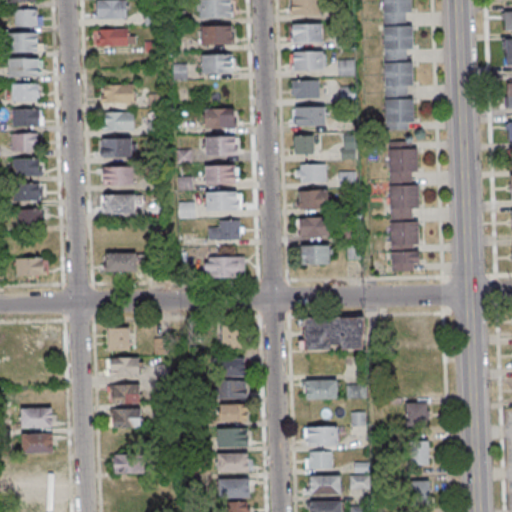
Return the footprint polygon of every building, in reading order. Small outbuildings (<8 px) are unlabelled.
[(127,18),(126,0),(95,0),(95,18),(127,18)] [(197,0),(197,19),(232,19),(231,0),(197,0)] [(320,0),(290,0),(290,15),(320,15),(320,0)] [(413,24),(411,24),(410,0),(383,0),(385,127),(414,127),(413,24)] [(15,26),(41,26),(41,8),(15,8),(15,26)] [(292,43),(323,43),(323,24),(292,24),(292,43)] [(232,27),(200,27),(200,45),(232,45),(232,27)] [(128,36),(128,28),(93,28),(93,46),(134,46),(134,36),(128,36)] [(39,32),(10,32),(10,51),(39,51),(39,32)] [(325,70),(325,51),(291,51),(291,70),(325,70)] [(202,73),(232,73),(232,55),(202,55),(202,73)] [(41,76),(41,58),(9,58),(9,76),(41,76)] [(339,60),(339,74),(353,74),(353,60),(339,60)] [(320,79),(292,79),(292,98),(320,98),(320,79)] [(40,83),(11,83),(11,101),(40,101),(40,83)] [(102,83),(102,102),(133,102),(133,83),(102,83)] [(325,125),(325,106),(295,106),(295,125),(325,125)] [(234,108),(205,108),(205,126),(234,126),(234,108)] [(12,109),(12,127),(41,127),(41,109),(12,109)] [(133,130),(133,111),(105,111),(105,130),(133,130)] [(11,133),(12,151),(39,151),(39,133),(11,133)] [(356,158),(356,134),(342,134),(342,158),(356,158)] [(314,135),(295,135),(295,153),(314,153),(314,135)] [(235,136),(205,136),(205,154),(235,154),(235,136)] [(101,156),(133,156),(133,138),(101,138),(101,156)] [(392,271),(419,270),(418,218),(416,147),(407,147),(407,143),(389,143),(392,271)] [(41,176),(41,158),(19,158),(19,176),(41,176)] [(325,181),(325,163),(296,163),(296,181),(325,181)] [(205,165),(205,184),(235,184),(235,165),(205,165)] [(134,185),(134,167),(102,167),(102,185),(134,185)] [(43,201),(43,183),(13,183),(13,201),(43,201)] [(298,190),(298,208),(328,208),(328,190),(298,190)] [(205,192),(205,211),(240,211),(240,192),(205,192)] [(135,214),(135,195),(103,195),(103,214),(135,214)] [(177,218),(195,218),(195,202),(177,202),(177,218)] [(42,209),(18,209),(18,226),(42,226),(42,209)] [(298,218),(298,236),(329,236),(329,218),(298,218)] [(219,220),(219,229),(209,229),(209,239),(240,239),(240,220),(219,220)] [(301,246),(301,264),(330,264),(330,246),(301,246)] [(138,273),(138,254),(105,254),(105,273),(138,273)] [(207,279),(245,279),(245,257),(207,257),(207,279)] [(47,276),(47,258),(15,258),(15,276),(47,276)] [(305,318),(306,349),(365,349),(364,317),(305,318)] [(396,320),(396,339),(423,339),(424,320),(396,320)] [(130,327),(109,327),(109,350),(130,350),(130,327)] [(244,349),(244,327),(221,327),(221,349),(244,349)] [(139,376),(139,357),(109,357),(109,376),(139,376)] [(245,358),(221,358),(221,377),(245,377),(245,358)] [(337,399),(337,380),(306,380),(306,399),(337,399)] [(222,381),(222,398),(246,398),(246,381),(222,381)] [(346,383),(346,398),(367,398),(367,383),(346,383)] [(139,402),(139,384),(111,384),(111,402),(139,402)] [(406,403),(406,429),(427,429),(427,403),(406,403)] [(220,404),(220,423),(247,423),(247,404),(220,404)] [(30,427),(53,427),(53,408),(30,408),(30,427)] [(141,408),(112,408),(112,427),(141,427),(141,408)] [(337,426),(304,426),(304,445),(337,445),(337,426)] [(217,448),(248,448),(248,429),(217,429),(217,448)] [(53,453),(53,433),(21,433),(21,453),(53,453)] [(407,465),(430,466),(430,441),(408,440),(407,465)] [(305,469),(333,469),(333,452),(305,452),(305,469)] [(218,472),(249,472),(249,454),(218,454),(218,472)] [(114,473),(144,473),(144,455),(114,455),(114,473)] [(54,478),(54,459),(23,459),(23,469),(15,469),(15,478),(54,478)] [(341,494),(341,476),(306,476),(306,494),(341,494)] [(250,497),(250,479),(230,479),(230,497),(250,497)] [(55,483),(34,483),(34,501),(55,501),(55,483)] [(415,506),(430,506),(430,483),(415,483),(415,506)] [(341,511),(342,501),(310,501),(310,511),(341,511)]
